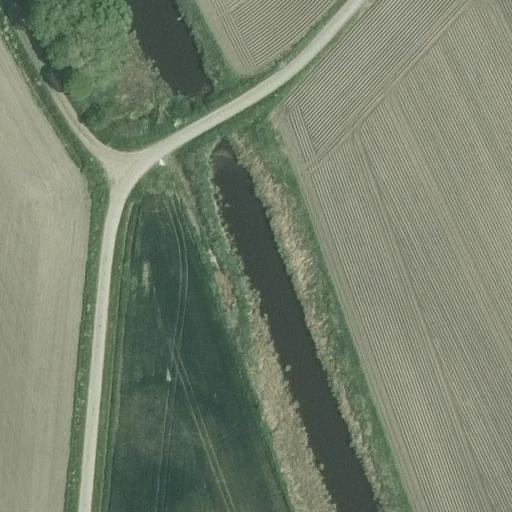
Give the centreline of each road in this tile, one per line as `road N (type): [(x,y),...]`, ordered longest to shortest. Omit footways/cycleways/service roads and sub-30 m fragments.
road 1 (unclassified): [(84,511),(116,199),(134,169),(263,89),(356,0)]
road 2 (track): [(5,0),(70,121),(106,157),(134,169)]
